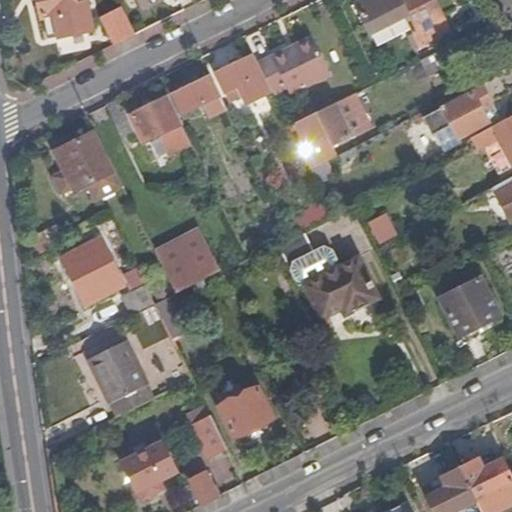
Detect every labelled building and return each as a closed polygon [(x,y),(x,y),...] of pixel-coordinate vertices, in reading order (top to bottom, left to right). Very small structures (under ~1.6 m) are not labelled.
[(75,4),(74,0),(34,0),(39,18),(41,18),(47,39),(93,28),(86,1),(75,4)] [(414,33),(408,36),(413,49),(448,32),(432,0),(359,0),(352,4),(368,35),(406,17),(414,33)] [(101,18),(114,44),(133,34),(120,9),(101,18)] [(271,93),(272,97),(287,89),(290,95),(330,76),(310,36),(292,45),(293,48),(286,52),(285,49),(256,63),(271,93)] [(246,105),(271,93),(256,63),(252,56),(215,74),(225,94),(237,88),(246,105)] [(432,136),(433,136),(444,129),(447,136),(454,133),(457,138),(458,137),(496,118),(496,117),(489,105),(511,93),(500,72),(478,83),(481,89),(423,119),(432,136)] [(210,117),(225,110),(209,77),(170,96),(180,115),(203,104),(210,117)] [(511,108),(511,95),(511,93),(489,105),(496,117),(511,108)] [(191,145),(167,98),(130,116),(144,145),(171,132),(180,149),(191,145)] [(116,101),(105,106),(116,130),(128,124),(116,101)] [(348,137),(332,104),(287,126),(296,143),(302,140),(306,148),(322,139),(327,148),(348,137)] [(511,116),(493,126),(511,162),(511,116)] [(433,136),(442,154),(461,144),(458,137),(457,138),(454,133),(447,136),(444,129),(433,136)] [(74,193),(108,176),(114,173),(95,134),(55,154),(74,193)] [(309,170),(316,183),(330,175),(324,163),(309,170)] [(118,181),(114,173),(108,176),(112,185),(118,181)] [(495,199),(511,190),(511,177),(490,189),(495,199)] [(319,220),(331,214),(325,203),(313,209),(319,220)] [(292,219),(281,225),(287,236),(298,231),(292,219)] [(197,228),(153,250),(173,290),(217,268),(197,228)] [(273,244),(284,265),(311,251),(299,230),(298,231),(287,236),(273,244)] [(61,258),(84,305),(122,286),(99,240),(61,258)] [(322,273),(337,266),(329,251),(320,247),(311,251),(322,273)] [(311,251),(284,265),(295,287),(301,284),(320,319),(339,310),(343,316),(378,298),(356,256),(337,266),(322,273),(311,251)] [(204,287),(209,296),(227,287),(219,271),(201,281),(204,287)] [(438,297),(457,336),(498,316),(479,277),(438,297)] [(201,281),(189,287),(192,293),(204,287),(201,281)] [(132,316),(155,304),(145,286),(123,297),(132,316)] [(168,298),(155,304),(172,339),(185,333),(168,298)] [(87,362),(116,419),(154,399),(125,343),(87,362)] [(169,365),(182,359),(176,348),(163,354),(169,365)] [(233,437),(272,417),(256,387),(218,406),(233,437)] [(207,456),(225,448),(209,416),(192,424),(207,456)] [(158,479),(174,471),(160,442),(120,462),(139,499),(162,488),(158,479)] [(479,460),(461,470),(476,500),(481,511),(499,511),(511,506),(511,478),(503,460),(484,469),(479,460)] [(435,511),(452,511),(463,507),(476,500),(461,470),(444,478),(448,488),(429,497),(435,511)] [(188,481),(200,505),(216,497),(204,473),(188,481)] [(481,511),(476,500),(463,507),(465,511),(481,511)]
